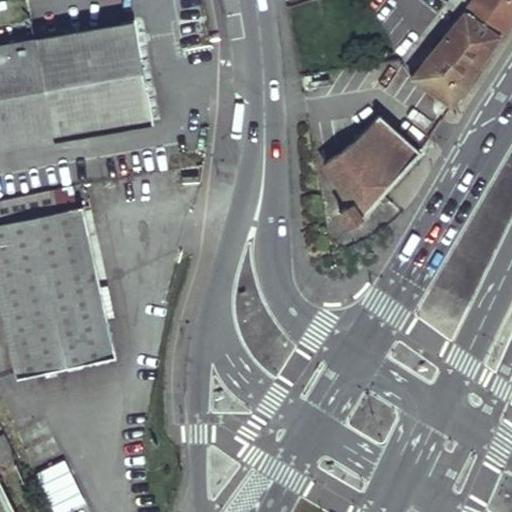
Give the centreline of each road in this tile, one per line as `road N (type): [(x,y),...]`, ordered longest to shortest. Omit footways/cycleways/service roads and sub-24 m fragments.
road 1 (primary): [(511,105),(357,359)]
road 2 (secondary): [(252,0),(262,64),(259,202)]
road 3 (secondary): [(357,359),(294,317),(278,289),(259,202)]
road 4 (primary): [(212,333),(199,380),(200,511)]
road 5 (primary): [(441,412),(511,263)]
road 6 (secondary): [(259,202),(231,248),(212,333)]
road 7 (secondary): [(212,333),(259,395),(311,427)]
